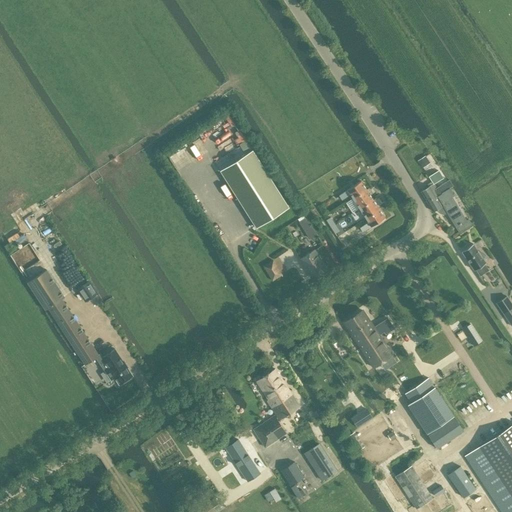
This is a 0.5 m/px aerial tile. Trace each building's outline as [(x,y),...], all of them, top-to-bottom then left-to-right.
[(246,153),(252,150),(245,140),(239,143),(246,153)] [(256,228),(288,207),(252,150),(246,153),(220,170),(256,228)] [(422,167),(430,162),(426,157),(425,155),(417,160),(419,162),(422,167)] [(445,191),(449,188),(451,187),(453,186),(449,180),(440,185),(441,186),(437,188),(434,184),(443,178),(438,170),(428,177),(432,182),(427,185),(429,187),(421,192),(427,202),(435,197),(436,197),(440,195),(440,194),(445,191)] [(349,193),(353,199),(366,190),(360,181),(347,189),(347,190),(339,195),(341,199),(349,193)] [(447,213),(448,212),(456,226),(459,232),(471,224),(468,219),(464,222),(462,218),(464,217),(458,208),(456,209),(449,197),(453,195),(449,188),(445,191),(440,194),(440,195),(436,197),(435,197),(427,202),(433,211),(438,208),(440,211),(439,212),(441,213),(442,213),(443,213),(445,213),(446,213),(447,213)] [(353,199),(359,208),(372,199),(366,190),(353,199)] [(359,208),(365,217),(378,208),(372,199),(359,208)] [(384,217),(378,208),(365,217),(368,222),(360,228),(362,231),(371,226),(384,217)] [(326,220),(330,227),(334,224),(330,217),(326,220)] [(309,226),(305,218),(299,222),(309,239),(317,235),(311,225),(309,226)] [(462,251),(474,270),(485,263),(482,259),(485,255),(479,251),(478,251),(473,244),(462,251)] [(312,278),(326,269),(314,250),(299,259),(312,278)] [(282,275),(273,260),(263,266),(272,281),(282,275)] [(64,297),(46,270),(27,282),(45,310),(48,308),(84,365),(98,356),(61,299),(64,297)] [(98,293),(90,280),(76,288),(85,302),(98,293)] [(511,326),(511,303),(507,295),(496,303),(511,327),(511,326)] [(355,340),(374,327),(362,311),(344,323),(355,340)] [(385,335),(394,329),(387,318),(374,327),(355,340),(373,368),(392,355),(379,335),(384,332),(385,335)] [(470,324),(463,329),(474,346),(481,341),(470,324)] [(100,354),(98,355),(99,356),(96,357),(96,358),(101,365),(104,362),(108,368),(105,370),(111,380),(115,378),(119,384),(132,376),(115,349),(104,356),(102,357),(100,354)] [(279,419),(298,406),(274,369),(256,381),(268,400),(267,401),(279,419)] [(428,378),(405,394),(411,403),(408,405),(427,434),(453,416),(428,378)] [(368,421),(361,412),(351,418),(357,428),(368,421)] [(264,446),(285,433),(273,416),(253,429),(264,446)] [(503,511),(511,511),(511,424),(479,446),(481,450),(469,459),(466,455),(503,511)] [(247,481),(260,473),(258,470),(238,440),(225,448),(226,448),(245,478),(247,481)] [(332,463),(319,443),(307,451),(320,471),(332,463)] [(294,461),(280,470),(290,486),(304,477),(294,461)] [(463,497),(475,489),(460,467),(448,475),(463,497)] [(448,496),(442,486),(436,490),(442,499),(448,496)] [(213,511),(221,507),(214,499),(195,511),(213,511)] [(96,511),(102,508),(98,500),(92,503),(96,511)]
